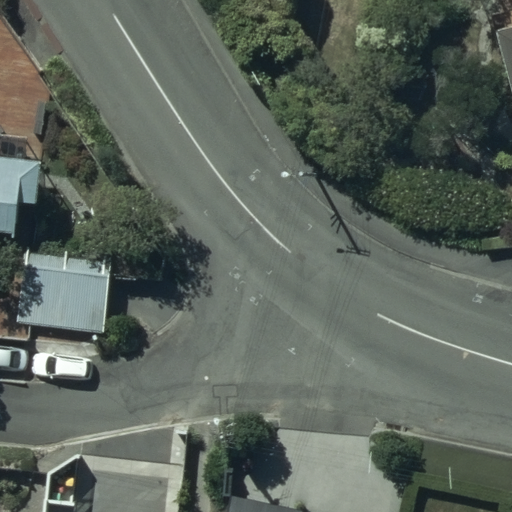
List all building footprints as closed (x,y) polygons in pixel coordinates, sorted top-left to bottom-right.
[(246,0),(284,9),(286,0),(246,0)] [(511,19),(493,25),(511,93),(511,19)] [(0,227),(14,228),(16,194),(37,195),(41,151),(0,147),(0,227)] [(110,254),(23,247),(17,323),(104,330),(110,254)] [(28,329),(0,325),(0,378),(22,381),(28,329)] [(298,511),(300,502),(227,489),(222,511),(298,511)]
